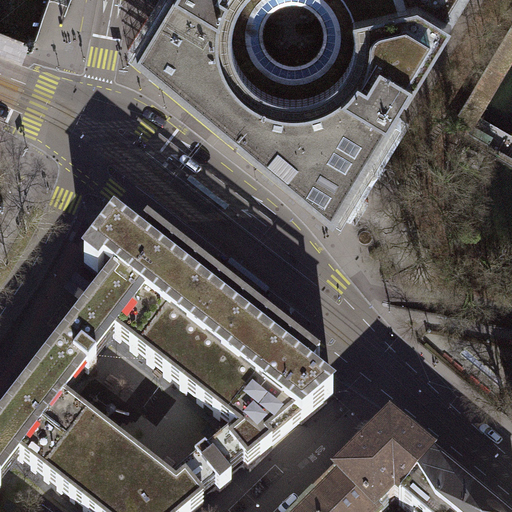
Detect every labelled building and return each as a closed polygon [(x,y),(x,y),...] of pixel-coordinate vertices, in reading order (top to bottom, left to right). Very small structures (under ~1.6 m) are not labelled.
[(159,0),(131,47),(213,114),(232,130),(333,213),(334,211),(404,95),(420,70),(422,71),(450,24),(454,18),(464,0),(159,0)] [(511,23),(453,123),(467,131),(478,110),(511,55),(511,23)] [(78,267),(92,280),(100,272),(111,280),(0,422),(0,511),(192,511),(245,469),(327,401),(303,382),(309,373),(312,370),(303,363),(167,256),(143,238),(140,242),(134,251),(120,242),(122,240),(109,232),(78,267)] [(435,457),(386,417),(328,476),(333,482),(311,504),(318,511),(388,511),(396,503),(432,461),(435,457)] [(464,511),(476,499),(462,487),(432,461),(396,503),(406,511),(464,511)] [(492,511),(476,499),(464,511),(492,511)]
